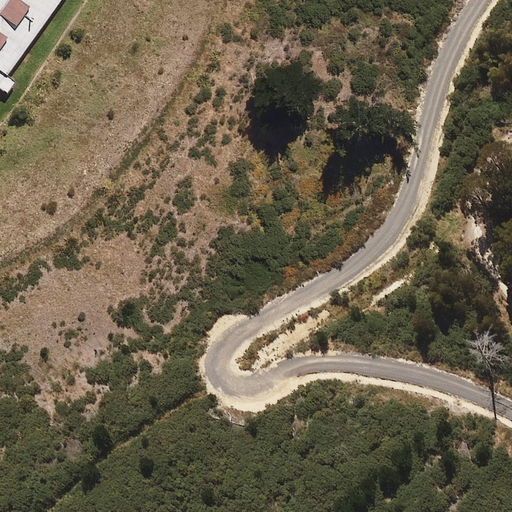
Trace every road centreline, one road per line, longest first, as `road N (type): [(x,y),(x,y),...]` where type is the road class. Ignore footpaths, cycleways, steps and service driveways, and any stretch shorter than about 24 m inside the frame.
road 1 (track): [(483,0),(453,50),(407,191),(381,238),(360,261),(227,342),(219,371),(227,382),(256,389),(311,363),(375,366),(511,409)]
road 2 (track): [(511,129),(476,173),(468,209),(475,238),(511,290)]
